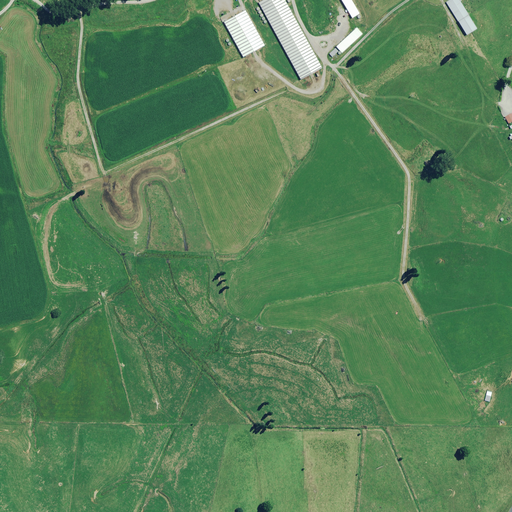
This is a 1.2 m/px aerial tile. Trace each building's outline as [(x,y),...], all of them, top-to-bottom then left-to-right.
[(322,68),(284,0),(262,0),(258,3),(300,80),(322,68)] [(449,0),(445,2),(465,35),(476,29),(458,0),(449,0)] [(258,6),(255,8),(260,18),(264,16),(258,6)] [(335,47),(339,51),(336,53),(339,55),(341,53),(362,34),(356,28),(335,47)] [(338,51),(335,48),(328,54),(331,57),(338,51)]
